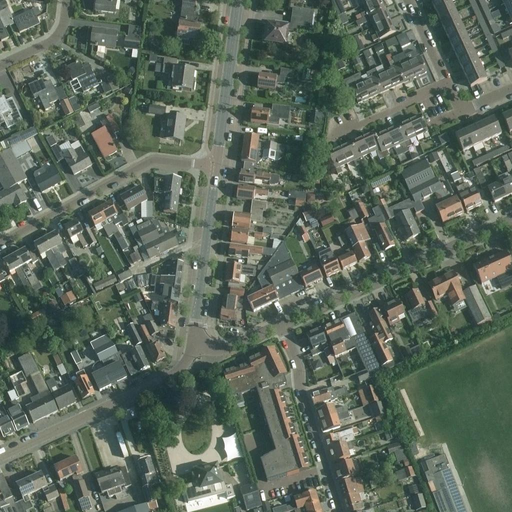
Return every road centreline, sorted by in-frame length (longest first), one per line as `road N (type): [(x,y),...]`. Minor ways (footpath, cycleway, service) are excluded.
road 1 (residential): [(280,324),(511,219)]
road 2 (residential): [(0,244),(152,159),(216,166)]
road 3 (tertiary): [(0,456),(164,380),(195,348)]
road 4 (residential): [(337,511),(280,324)]
road 5 (tertiary): [(195,348),(216,166)]
road 6 (tertiary): [(216,166),(238,0)]
road 7 (residential): [(327,140),(446,81)]
